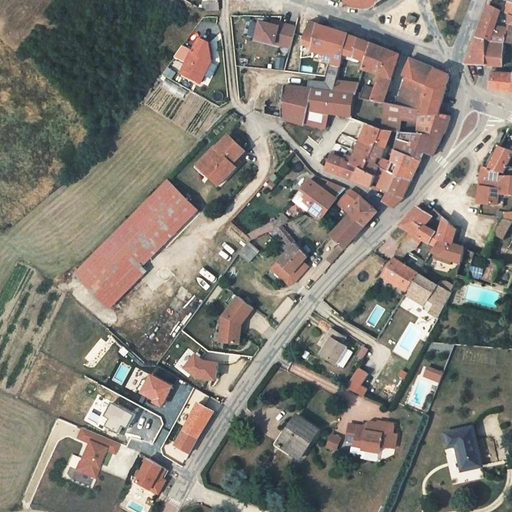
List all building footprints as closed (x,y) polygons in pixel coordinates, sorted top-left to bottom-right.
[(477,34),(476,37),(485,39),(486,41),(502,42),(503,42),(506,30),(493,28),(501,11),(489,5),(481,23),(477,34)] [(271,24),(261,21),(257,39),(291,48),(296,27),(285,24),(280,23),(279,26),(271,24)] [(319,25),(310,22),(304,40),(302,53),(301,56),(301,58),(314,57),(316,39),(319,25)] [(511,23),(507,23),(506,30),(503,42),(511,43),(511,23)] [(323,26),(319,25),(316,39),(314,57),(318,56),(318,52),(335,55),(333,63),(340,65),(344,53),(348,34),(341,32),(323,26)] [(348,34),(344,53),(355,56),(359,37),(348,34)] [(359,37),(355,56),(365,60),(371,42),(364,40),(359,37)] [(502,66),(502,42),(486,41),(485,39),(476,37),(470,54),(466,64),(475,64),(502,66)] [(209,44),(199,39),(192,52),(186,63),(181,73),(199,82),(211,60),(209,44)] [(360,98),(373,100),(390,50),(383,47),(371,42),(365,60),(364,65),(361,74),(366,75),(360,98)] [(175,57),(186,63),(192,52),(182,47),(175,57)] [(400,54),(390,50),(373,100),(384,102),(400,54)] [(430,87),(434,68),(422,63),(410,58),(404,76),(407,78),(430,87)] [(333,63),(330,73),(337,75),(340,65),(333,63)] [(430,88),(424,110),(424,115),(438,115),(438,114),(441,102),(444,91),(449,75),(434,68),(430,87),(430,88)] [(337,75),(330,73),(327,83),(310,81),(308,88),(313,89),(333,93),(336,81),(337,75)] [(511,73),(491,73),(489,88),(492,89),(498,90),(504,91),(511,92),(511,73)] [(407,78),(398,105),(404,106),(407,107),(424,110),(430,88),(430,87),(407,78)] [(333,93),(344,95),(347,83),(336,81),(333,93)] [(354,97),(356,91),(358,84),(347,83),(344,95),(354,97)] [(285,86),(285,89),(283,118),(285,119),(305,125),(305,124),(313,89),(308,88),(285,86)] [(333,93),(313,89),(305,124),(326,129),(329,115),(352,117),(353,104),(354,97),(344,95),(333,93)] [(398,105),(388,103),(385,102),(384,110),(381,129),(391,130),(393,119),(401,120),(404,106),(398,105)] [(450,115),(438,114),(438,115),(424,115),(424,110),(407,107),(404,106),(401,120),(393,119),(391,130),(400,132),(413,133),(417,134),(418,126),(432,127),(445,131),(447,123),(450,115)] [(339,174),(352,180),(357,168),(363,172),(368,163),(376,145),(381,129),(366,123),(351,158),(346,156),(344,161),(339,174)] [(443,135),(445,131),(432,127),(418,126),(417,134),(432,135),(441,139),(443,135)] [(391,130),(381,129),(376,145),(385,148),(391,130)] [(421,157),(424,150),(425,146),(411,143),(413,133),(400,132),(396,150),(421,157)] [(436,148),(441,139),(432,135),(417,134),(413,133),(411,143),(425,146),(424,150),(432,155),(436,148)] [(241,160),(238,158),(245,151),(245,150),(229,135),(218,147),(220,149),(217,152),(221,156),(202,174),(205,177),(219,190),(237,171),(234,168),(238,163),(241,160)] [(378,159),(381,160),(385,148),(376,145),(368,163),(375,166),(378,159)] [(502,172),(503,172),(511,156),(511,149),(500,145),(489,168),(502,172)] [(202,174),(221,156),(217,152),(215,150),(194,172),(202,180),(205,177),(202,174)] [(399,202),(405,197),(413,176),(421,157),(396,150),(390,165),(388,172),(396,176),(387,192),(386,194),(383,201),(393,207),(399,202)] [(328,170),(339,174),(344,161),(333,157),(328,170)] [(363,172),(357,168),(352,180),(370,187),(373,179),(375,177),(376,174),(378,168),(385,171),(383,176),(380,182),(378,188),(387,192),(396,176),(388,172),(390,165),(381,160),(378,159),(375,166),(368,163),(363,172)] [(238,163),(234,168),(237,171),(242,167),(238,163)] [(500,195),(511,194),(511,175),(502,175),(502,172),(489,168),(483,166),(481,176),(479,193),(482,194),(480,203),(499,205),(500,195)] [(310,179),(294,200),(321,220),(336,200),(310,179)] [(77,272),(95,291),(149,236),(162,249),(200,211),(169,181),(77,272)] [(360,196),(351,189),(337,205),(350,215),(364,226),(377,212),(363,198),(360,196)] [(433,241),(434,232),(423,225),(429,213),(417,206),(408,215),(399,225),(409,231),(423,240),(431,245),(433,241)] [(511,219),(511,211),(505,212),(503,217),(511,219)] [(335,231),(331,235),(340,243),(345,247),(348,244),(362,228),(364,226),(350,215),(335,231)] [(505,239),(511,224),(511,219),(503,217),(501,219),(494,234),(505,239)] [(440,240),(452,244),(456,228),(445,218),(440,236),(439,240),(440,240)] [(292,248),(296,243),(281,225),(275,228),(292,248)] [(412,253),(415,251),(423,240),(409,231),(401,246),(412,253)] [(433,241),(431,245),(436,248),(440,240),(439,240),(440,236),(434,232),(433,241)] [(162,249),(149,236),(95,291),(108,303),(162,249)] [(459,246),(452,244),(440,240),(436,248),(432,253),(435,254),(452,260),(454,261),(459,246)] [(250,241),(239,253),(249,262),(260,250),(250,241)] [(308,256),(296,243),(292,248),(278,263),(272,270),(284,280),(296,280),(308,267),(303,261),(305,259),(308,256)] [(332,261),(345,247),(340,243),(325,259),(327,261),(330,264),(332,261)] [(412,253),(401,246),(393,258),(400,262),(412,253)] [(459,246),(454,261),(461,263),(465,248),(459,246)] [(485,255),(478,252),(469,279),(481,282),(482,280),(486,256),(485,255)] [(434,258),(451,264),(452,260),(435,254),(434,258)] [(408,292),(419,274),(400,262),(393,258),(382,277),(407,291),(408,292)] [(444,289),(419,274),(408,292),(406,295),(422,306),(424,311),(429,315),(435,306),(444,289)] [(157,278),(155,277),(154,277),(153,278),(151,279),(150,281),(150,282),(150,284),(151,286),(153,287),(155,288),(157,288),(158,287),(160,285),(160,284),(160,282),(160,280),(159,279),(157,278)] [(441,282),(440,286),(453,290),(457,283),(451,280),(441,282)] [(435,306),(442,310),(452,293),(444,289),(435,306)] [(223,317),(222,331),(229,332),(228,343),(240,344),(242,324),(254,307),(249,304),(238,296),(223,317)] [(442,310),(435,306),(429,315),(437,320),(442,310)] [(347,337),(333,328),(323,344),(326,346),(322,353),(343,367),(353,351),(346,347),(347,345),(343,343),(347,337)] [(216,363),(202,361),(194,355),(184,368),(197,378),(214,380),(216,363)] [(422,376),(439,382),(444,371),(426,365),(422,376)] [(346,387),(363,396),(367,389),(360,385),(367,374),(358,368),(346,387)] [(152,402),(160,407),(171,386),(149,375),(140,393),(153,400),(152,402)] [(196,442),(215,412),(198,402),(175,444),(191,452),(196,442)] [(103,416),(108,419),(104,426),(117,433),(121,426),(125,428),(132,415),(110,404),(103,416)] [(319,432),(298,416),(278,441),(299,457),(319,432)] [(350,427),(348,442),(357,443),(357,442),(365,442),(365,447),(367,450),(382,451),(383,445),(396,446),(397,432),(393,432),(393,422),(378,421),(378,424),(369,423),(369,430),(366,432),(362,428),(350,427)] [(460,445),(465,470),(484,465),(476,427),(450,433),(453,446),(460,445)] [(104,450),(114,454),(118,444),(82,428),(77,438),(87,442),(104,450)] [(343,440),(334,436),(329,448),(338,451),(343,440)] [(104,450),(87,442),(75,470),(94,478),(99,467),(96,466),(99,459),(104,450)] [(365,442),(357,442),(357,443),(356,449),(365,450),(365,447),(365,442)] [(67,465),(74,468),(78,457),(72,454),(67,465)] [(166,469),(149,459),(136,482),(157,494),(166,479),(162,477),(166,469)]
